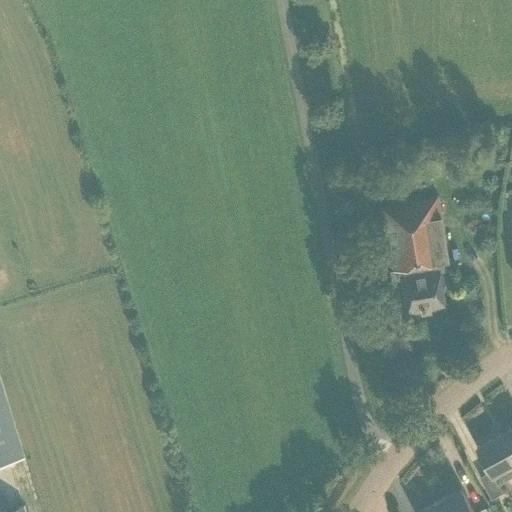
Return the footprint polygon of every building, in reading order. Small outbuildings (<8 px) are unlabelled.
[(440,271),(451,269),(438,195),(380,205),(393,280),(402,278),(408,312),(446,305),(440,271)] [(0,463),(24,456),(0,375),(0,463)] [(511,426),(500,433),(511,455),(511,426)] [(511,455),(500,433),(477,445),(490,470),(480,476),(492,498),(511,487),(506,478),(511,475),(511,455)] [(476,511),(474,511),(461,488),(439,500),(444,511),(488,511),(485,507),(476,511)] [(444,511),(439,500),(417,511),(444,511)]
